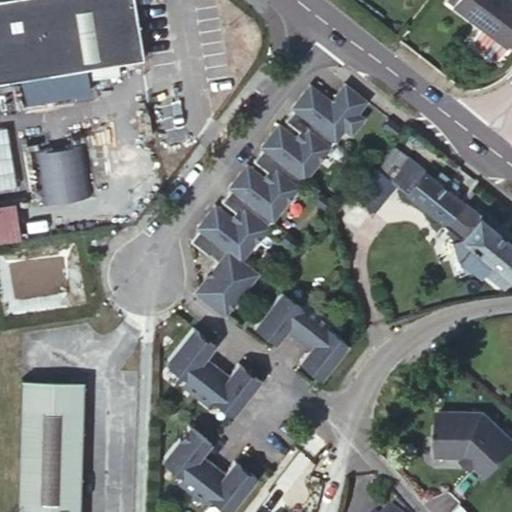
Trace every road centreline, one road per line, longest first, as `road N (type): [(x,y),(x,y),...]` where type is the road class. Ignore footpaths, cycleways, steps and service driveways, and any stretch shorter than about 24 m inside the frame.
road 1 (residential): [(328,22),(141,277),(184,297),(311,400),(340,438)]
road 2 (residential): [(340,438),(343,387),(370,346),(441,317),(511,303)]
road 3 (residential): [(481,141),(328,22)]
